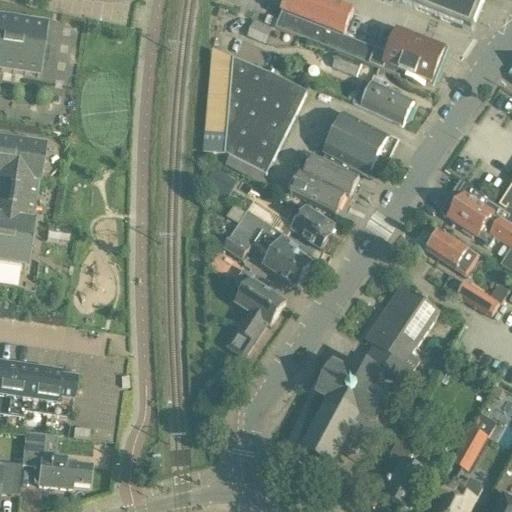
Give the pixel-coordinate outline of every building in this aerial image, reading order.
[(321,0),(287,0),(278,26),(400,80),(401,75),(433,89),(448,52),(399,32),(389,56),(344,39),(354,13),(321,0)] [(394,0),(394,2),(471,33),(484,3),(477,0),(394,0)] [(0,73),(2,74),(12,75),(12,76),(14,76),(14,75),(24,77),(26,78),(26,77),(36,79),(38,79),(38,77),(40,65),(40,63),(43,44),(43,41),(45,29),(46,27),(43,27),(34,26),(34,25),(31,25),(31,26),(22,24),(20,23),(19,24),(10,22),(8,22),(0,20),(0,73)] [(254,23),(247,40),(266,48),(273,31),(254,23)] [(210,53),(202,156),(224,157),(228,159),(223,169),(260,188),(307,95),(269,76),(210,53)] [(337,58),(332,70),(357,79),(362,67),(337,58)] [(364,84),(354,107),(403,130),(415,105),(386,92),(388,87),(375,81),(372,88),(364,84)] [(345,118),(324,157),(369,180),(389,141),(345,118)] [(0,267),(24,272),(43,148),(0,141),(0,267)] [(299,177),(290,197),(342,222),(359,183),(312,160),(303,179),(299,177)] [(232,194),(225,190),(231,182),(215,172),(205,188),(227,202),(232,194)] [(444,218),(443,219),(463,232),(462,234),(472,241),(473,239),(477,242),(478,241),(485,246),(490,238),(511,252),(504,266),(511,271),(511,217),(504,212),(499,209),(479,196),(465,186),(458,195),(444,218)] [(511,201),(506,210),(501,207),(499,209),(504,212),(511,217),(511,201)] [(293,232),(253,206),(247,215),(287,241),(292,234),(293,232)] [(298,224),(293,232),(292,234),(321,253),(330,238),(335,229),(307,211),(305,213),(297,208),(290,218),(298,224)] [(287,241),(247,215),(223,252),(241,264),(252,248),(270,259),(264,269),(272,274),(269,280),(293,295),(313,265),(296,254),(297,251),(286,243),(287,241)] [(433,245),(427,254),(466,279),(479,259),(440,234),(438,236),(434,236),(431,241),(433,245)] [(250,316),(227,349),(243,360),(266,327),(270,329),(286,306),(252,283),(255,279),(245,272),(237,282),(238,289),(245,294),(236,306),(250,316)] [(466,287),(458,300),(492,320),(500,307),(466,287)] [(402,291),(366,343),(375,350),(367,361),(404,387),(420,364),(412,359),(440,317),(402,291)] [(329,404),(301,455),(312,461),(310,464),(320,470),(322,466),(332,472),(341,455),(346,458),(357,455),(359,450),(369,455),(382,431),(373,427),(389,397),(377,390),(383,378),(353,361),(350,365),(346,363),(341,365),(339,369),(334,367),(317,398),(329,404)] [(61,377),(0,367),(0,417),(23,421),(24,415),(67,421),(67,417),(71,417),(72,408),(76,384),(60,382),(61,377)] [(478,420),(453,465),(468,474),(487,440),(488,440),(494,428),(478,420)] [(401,464),(383,499),(407,511),(411,511),(429,478),(427,477),(432,466),(422,461),(417,471),(407,467),(422,436),(406,427),(390,458),(401,464)] [(35,472),(33,486),(39,486),(39,490),(71,493),(72,487),(88,489),(90,470),(74,468),(74,466),(42,463),(44,438),(25,436),(22,468),(22,470),(35,472)] [(22,468),(1,466),(0,466),(0,497),(19,499),(22,470),(22,468)] [(449,490),(437,511),(470,511),(475,503),(477,504),(483,493),(481,487),(470,481),(467,487),(455,480),(450,491),(449,490)]
